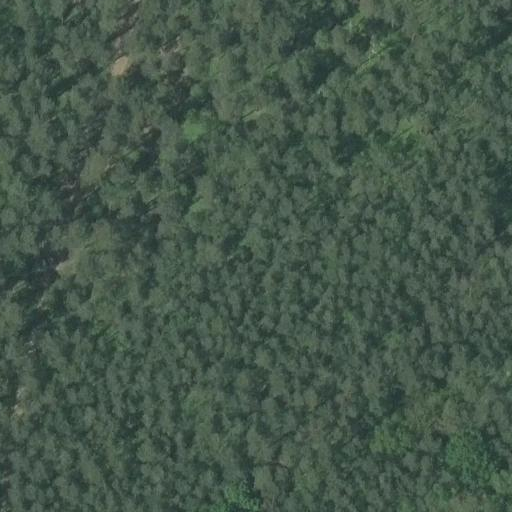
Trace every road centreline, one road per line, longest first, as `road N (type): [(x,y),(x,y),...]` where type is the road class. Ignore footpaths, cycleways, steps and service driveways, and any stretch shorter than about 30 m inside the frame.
road 1 (track): [(9,511),(135,0)]
road 2 (track): [(511,229),(206,511)]
